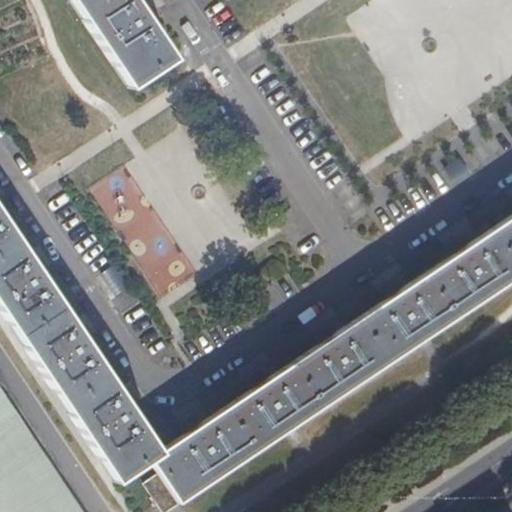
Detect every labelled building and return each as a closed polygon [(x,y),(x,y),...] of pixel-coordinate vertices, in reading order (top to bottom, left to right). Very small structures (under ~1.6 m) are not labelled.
[(62,0),(123,91),(167,63),(143,25),(139,19),(135,14),(125,0),(62,0)] [(140,10),(135,14),(139,19),(143,25),(147,22),(140,10)] [(451,118),(461,134),(476,124),(466,108),(451,118)] [(511,217),(493,230),(511,257),(511,217)] [(0,321),(13,340),(56,312),(49,300),(38,283),(30,270),(0,226),(0,321)] [(511,280),(511,257),(493,230),(463,250),(457,254),(450,258),(422,278),(446,309),(454,320),(496,291),(511,280)] [(447,253),(450,258),(457,254),(463,250),(459,245),(447,253)] [(115,296),(128,286),(112,264),(99,275),(115,296)] [(30,270),(38,283),(41,279),(34,268),(30,270)] [(289,367),(320,411),(454,320),(446,309),(422,278),(398,294),(393,298),(387,302),(331,339),(325,343),(318,347),(289,367)] [(393,298),(398,294),(395,291),(384,297),(387,302),(393,298)] [(56,312),(13,340),(50,397),(110,484),(143,464),(153,456),(128,419),(121,407),(83,351),(77,343),(75,339),(56,312)] [(325,343),(331,339),(328,335),(316,342),(318,347),(325,343)] [(80,336),(75,339),(77,343),(83,351),(88,348),(80,336)] [(320,411),(289,367),(262,384),(256,389),(252,391),(195,429),(189,433),(184,437),(153,456),(143,464),(153,479),(140,488),(155,511),(167,511),(285,434),(320,411)] [(256,389),(262,384),(260,380),(249,387),(252,391),(256,389)] [(0,511),(71,511),(0,404),(0,511)] [(121,407),(128,419),(134,416),(126,404),(121,407)] [(189,433),(195,429),(192,425),(181,432),(184,437),(189,433)]
